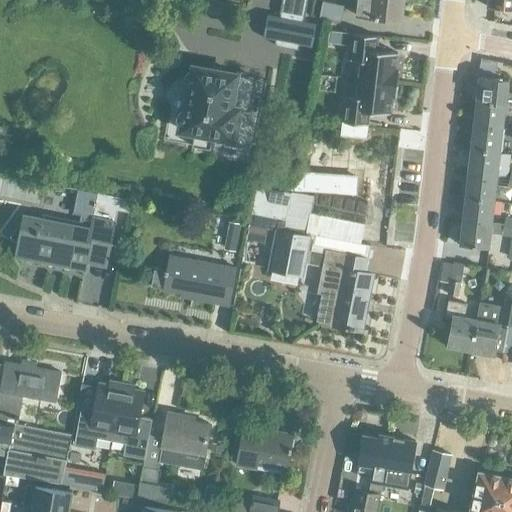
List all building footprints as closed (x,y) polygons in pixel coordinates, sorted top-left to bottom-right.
[(346,0),(358,1),(357,15),(401,20),(403,0),(346,0)] [(511,0),(487,0),(486,6),(511,9),(511,0)] [(324,2),(321,17),(342,22),(345,7),(324,2)] [(317,24),(267,14),(263,38),(275,40),(274,45),(298,50),(299,45),(312,47),(317,24)] [(377,36),(353,33),(350,60),(359,61),(357,79),(398,83),(399,69),(395,69),(397,52),(376,50),(377,36)] [(193,66),(192,72),(188,73),(185,77),(186,82),(190,84),(185,111),(180,113),(178,117),(178,121),(182,124),(181,130),(194,132),(192,145),(210,149),(213,136),(234,139),(239,109),(251,111),(252,109),(256,110),(259,94),(255,94),(258,78),(237,75),(237,74),(223,71),(224,67),(222,67),(221,74),(212,72),(214,65),(212,65),(211,69),(193,66)] [(479,75),(476,99),(506,102),(511,103),(511,91),(507,91),(509,79),(479,75)] [(398,83),(357,79),(355,96),(346,95),(343,122),(367,125),(368,111),(390,113),(392,97),(396,97),(398,83)] [(476,99),(474,123),(503,126),(506,102),(476,99)] [(343,122),(341,135),(365,138),(367,125),(343,122)] [(474,123),(471,147),(500,150),(503,126),(474,123)] [(471,147),(468,171),(498,175),(500,150),(471,147)] [(468,171),(465,195),(495,198),(496,185),(509,186),(511,176),(498,175),(468,171)] [(291,189),(356,194),(357,177),(298,173),(291,189)] [(257,212),(292,218),(297,192),(263,185),(257,212)] [(18,241),(16,254),(17,255),(18,249),(35,252),(68,259),(67,265),(85,268),(89,248),(107,252),(107,255),(108,256),(117,208),(129,211),(131,199),(87,190),(82,215),(92,217),(90,227),(59,221),(41,218),(24,214),(23,218),(10,236),(18,241)] [(465,195),(463,219),(492,222),(495,198),(465,195)] [(511,217),(506,216),(504,224),(502,233),(511,235),(511,217)] [(492,222),(463,219),(460,243),(489,247),(491,231),(502,233),(504,224),(492,222)] [(248,239),(265,243),(268,229),(250,226),(248,239)] [(272,269),(268,288),(296,293),(300,275),(303,275),(310,236),(277,230),(269,269),(272,269)] [(309,247),(306,265),(323,268),(318,292),(323,293),(317,320),(333,323),(333,325),(362,331),(373,275),(366,274),(369,259),(309,247)] [(151,287),(192,294),(191,297),(228,304),(236,267),(170,254),(167,270),(155,268),(151,287)] [(458,295),(463,265),(454,263),(453,265),(444,264),(440,283),(449,285),(448,294),(458,295)] [(480,303),(477,319),(471,350),(494,355),(498,333),(511,335),(511,292),(506,292),(503,308),(480,303)] [(448,346),(471,350),(477,319),(464,316),(466,304),(449,300),(446,316),(453,318),(448,346)] [(0,415),(19,419),(24,393),(56,399),(61,371),(6,361),(1,387),(0,387),(0,415)] [(111,440),(122,383),(110,380),(109,384),(99,382),(94,407),(81,405),(74,444),(95,448),(97,437),(111,440)] [(134,385),(122,383),(111,440),(125,442),(123,454),(144,458),(152,418),(139,416),(144,391),(134,389),(134,385)] [(144,465),(137,497),(169,503),(172,486),(157,483),(160,469),(158,468),(159,461),(201,469),(204,453),(210,423),(182,418),(183,414),(168,411),(164,436),(149,434),(145,455),(144,465)] [(0,441),(9,443),(13,423),(0,419),(0,441)] [(72,434),(63,433),(13,423),(9,443),(8,448),(67,459),(72,434)] [(257,461),(286,467),(292,434),(244,425),(237,463),(256,466),(257,461)] [(356,489),(353,500),(379,505),(386,467),(391,436),(379,433),(378,437),(364,434),(358,462),(374,465),(369,492),(356,489)] [(416,440),(391,436),(386,467),(410,472),(416,440)] [(63,474),(67,459),(8,448),(4,474),(61,483),(63,474)] [(490,511),(492,501),(495,502),(500,475),(478,470),(469,511),(490,511)] [(426,472),(426,474),(424,485),(442,489),(444,476),(426,472)] [(19,477),(7,475),(5,483),(17,485),(19,477)] [(490,511),(511,511),(511,477),(500,475),(495,502),(492,501),(490,511)] [(63,510),(69,511),(72,491),(63,489),(27,483),(23,504),(63,510)] [(416,483),(414,493),(422,495),(424,485),(416,483)] [(251,505),(230,501),(228,511),(233,511),(277,511),(280,500),(252,495),(251,505)] [(377,511),(379,505),(353,500),(352,506),(349,506),(348,511),(377,511)] [(9,511),(11,502),(3,501),(0,511),(9,511)]
